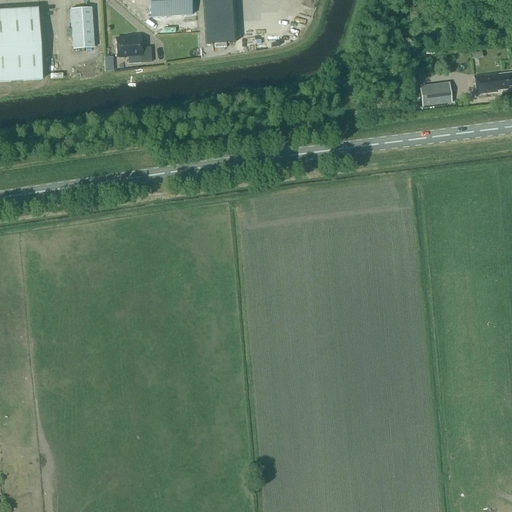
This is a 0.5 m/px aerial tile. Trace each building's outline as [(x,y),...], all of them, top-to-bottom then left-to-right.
[(233,0),(203,0),(206,43),(236,41),(233,0)] [(91,9),(70,10),(73,50),(93,49),(91,9)] [(37,10),(0,11),(0,83),(42,81),(37,10)] [(141,48),(140,36),(130,36),(130,39),(116,39),(117,57),(141,56),(141,64),(152,63),(151,48),(141,48)] [(511,87),(511,75),(511,76),(511,73),(499,75),(499,74),(473,77),(476,96),(497,93),(500,91),(507,90),(507,88),(511,87)] [(448,82),(420,86),(423,106),(451,102),(448,82)]
